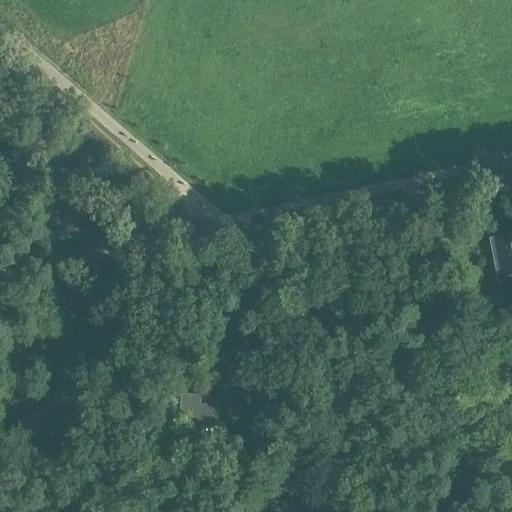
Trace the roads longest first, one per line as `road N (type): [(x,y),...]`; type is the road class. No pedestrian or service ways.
road 1 (unclassified): [(219,222),(511,161)]
road 2 (unclassified): [(219,222),(0,29)]
road 3 (track): [(0,268),(219,222)]
road 4 (unknown): [(200,226),(0,175)]
road 5 (unclassified): [(365,358),(219,222)]
road 6 (unclassified): [(511,480),(365,358)]
road 7 (unclassified): [(511,360),(365,358)]
